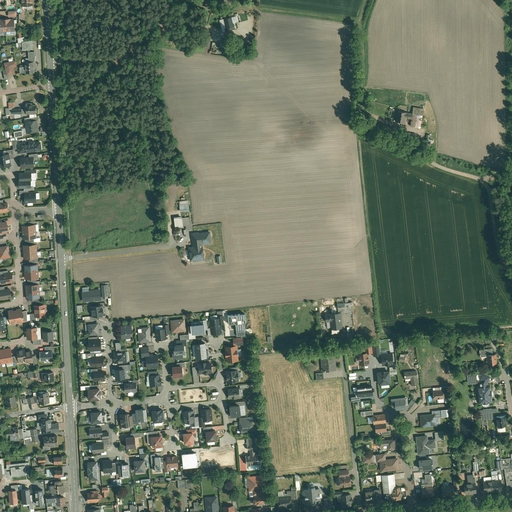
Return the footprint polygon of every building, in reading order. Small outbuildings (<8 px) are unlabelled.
[(232,17),(224,19),(226,28),(227,28),(228,31),(235,29),(232,17)] [(14,20),(8,20),(8,19),(6,19),(7,31),(10,31),(11,30),(15,30),(14,20)] [(32,40),(22,42),(23,50),(33,49),(32,40)] [(29,62),(25,62),(26,67),(20,67),(20,73),(26,72),(34,72),(34,71),(36,71),(36,67),(36,68),(35,58),(29,58),(29,62)] [(15,61),(5,63),(6,70),(7,75),(15,73),(13,66),(16,66),(15,61)] [(32,103),(26,104),(26,109),(27,114),(36,113),(36,105),(32,105),(32,103)] [(424,109),(414,108),(412,119),(410,127),(421,128),(424,109)] [(406,112),(397,111),(396,121),(405,123),(406,118),(412,119),(412,114),(406,113),(406,112)] [(31,121),(26,122),(27,133),(38,131),(36,120),(31,121)] [(417,135),(404,132),(402,138),(415,141),(417,135)] [(30,142),(30,143),(24,144),(24,143),(20,143),(20,145),(18,145),(18,149),(18,153),(41,150),(40,142),(34,143),(34,142),(30,142)] [(7,154),(3,155),(4,156),(0,157),(2,168),(6,167),(6,166),(11,165),(10,159),(9,154),(7,154)] [(29,158),(21,158),(21,167),(34,167),(33,160),(33,158),(29,158)] [(29,193),(25,193),(25,196),(25,202),(36,201),(36,193),(29,193)] [(4,204),(0,204),(0,211),(9,210),(7,203),(4,204)] [(189,217),(181,218),(182,226),(186,226),(186,230),(190,229),(189,217)] [(7,222),(2,223),(2,222),(0,222),(0,232),(2,232),(2,233),(7,232),(7,230),(8,230),(7,222)] [(210,232),(199,233),(199,232),(192,233),(193,240),(196,239),(196,242),(195,242),(195,246),(189,247),(191,259),(203,258),(202,243),(211,242),(210,232)] [(7,246),(4,247),(1,247),(0,247),(0,257),(4,257),(4,258),(10,257),(8,248),(7,246)] [(9,273),(1,275),(2,283),(13,281),(12,278),(13,277),(12,273),(9,273)] [(5,290),(0,291),(2,299),(10,297),(11,296),(10,289),(5,290)] [(100,290),(83,291),(84,300),(101,299),(100,290)] [(351,302),(345,303),(345,306),(338,307),(339,313),(340,313),(352,312),(351,302)] [(44,305),(35,305),(36,313),(36,316),(46,315),(46,311),(45,311),(44,305)] [(97,306),(92,306),(93,316),(99,315),(103,315),(102,312),(103,312),(102,308),(101,305),(100,305),(98,305),(97,306)] [(21,308),(18,309),(18,310),(15,311),(17,322),(24,321),(22,311),(21,308)] [(15,311),(12,311),(12,310),(9,311),(11,323),(17,322),(15,311)] [(339,313),(330,314),(330,315),(326,315),(327,321),(331,320),(332,328),(338,328),(342,327),(340,313),(339,313)] [(242,314),(229,315),(229,324),(236,323),(237,330),(243,329),(242,314)] [(218,318),(211,319),(212,333),(221,333),(220,324),(220,318),(218,318)] [(184,319),(172,321),(173,331),(183,330),(183,327),(185,327),(184,319)] [(94,323),(89,324),(90,334),(99,333),(98,323),(94,323)] [(204,324),(191,325),(192,334),(205,332),(205,329),(204,324)] [(131,325),(121,326),(122,338),(130,337),(130,332),(132,331),(131,325)] [(149,327),(142,328),(143,333),(139,333),(140,342),(150,341),(150,336),(149,327)] [(36,328),(28,328),(28,339),(37,338),(36,328)] [(163,328),(156,329),(157,339),(166,338),(166,334),(165,328),(163,328)] [(52,331),(44,332),(44,341),(53,340),(52,331)] [(503,333),(486,334),(487,340),(497,339),(497,341),(503,341),(503,333)] [(98,339),(89,340),(89,343),(88,345),(90,347),(90,350),(101,349),(100,339),(98,339)] [(205,343),(195,344),(196,358),(208,357),(207,349),(206,349),(205,343)] [(177,345),(176,345),(175,347),(175,349),(174,349),(175,353),(175,354),(182,353),(184,353),(183,345),(177,345)] [(236,346),(226,347),(227,351),(226,351),(227,357),(227,356),(228,361),(238,360),(236,346)] [(11,348),(7,349),(7,350),(5,351),(7,362),(13,361),(12,357),(11,348)] [(492,348),(480,349),(481,356),(487,355),(489,365),(497,363),(496,353),(493,354),(492,348)] [(24,349),(17,351),(18,356),(19,361),(26,360),(25,352),(24,349)] [(45,351),(45,352),(40,352),(40,360),(48,360),(48,359),(53,359),(53,351),(53,350),(45,351)] [(25,352),(26,360),(26,362),(33,361),(33,356),(32,351),(25,352)] [(123,352),(115,352),(115,355),(114,355),(114,360),(116,360),(116,362),(126,361),(125,351),(123,352)] [(153,354),(149,354),(149,353),(142,354),(142,357),(146,357),(147,367),(159,366),(158,355),(153,355),(153,354)] [(368,353),(359,354),(360,364),(364,364),(365,364),(367,364),(368,363),(369,363),(368,353)] [(392,354),(381,355),(382,365),(393,364),(392,354)] [(408,362),(408,355),(399,354),(398,361),(408,362)] [(333,356),(321,357),(322,371),(335,370),(333,356)] [(95,357),(92,357),(92,358),(93,366),(104,365),(103,357),(95,357)] [(211,363),(206,363),(205,363),(204,363),(204,364),(199,364),(199,366),(200,373),(204,372),(205,373),(205,374),(206,374),(206,373),(207,373),(208,373),(209,372),(212,371),(211,363)] [(177,367),(173,367),(174,376),(183,375),(183,374),(184,372),(184,370),(182,367),(182,366),(177,367)] [(119,369),(115,369),(116,378),(125,377),(124,370),(124,369),(119,369)] [(230,371),(227,371),(228,382),(229,382),(230,383),(235,382),(236,381),(238,381),(237,377),(238,377),(238,374),(237,374),(236,370),(230,371)] [(390,370),(378,371),(379,383),(391,382),(390,375),(390,370)] [(416,370),(404,372),(405,379),(411,378),(412,385),(418,384),(416,370)] [(98,372),(94,372),(94,373),(93,375),(93,377),(94,378),(94,380),(105,379),(104,371),(98,372)] [(53,372),(44,373),(42,373),(43,381),(54,381),(53,372)] [(483,373),(468,375),(469,383),(480,382),(482,376),(483,373)] [(483,373),(482,376),(480,382),(487,383),(490,376),(483,373)] [(157,375),(150,375),(150,376),(151,381),(150,381),(151,385),(154,385),(156,387),(157,385),(161,384),(161,382),(161,378),(160,378),(159,375),(157,375)] [(133,383),(124,384),(125,392),(137,391),(136,384),(136,382),(133,383)] [(487,383),(480,382),(480,386),(478,387),(480,403),(483,402),(483,404),(485,406),(487,405),(489,403),(489,402),(492,401),(491,397),(492,396),(492,390),(490,390),(490,385),(487,386),(487,383)] [(360,397),(373,396),(372,385),(356,387),(357,396),(351,397),(351,402),(360,401),(360,397)] [(90,389),(89,389),(90,399),(100,398),(100,388),(90,389)] [(239,388),(228,389),(229,398),(240,397),(239,388)] [(436,391),(433,391),(434,398),(444,397),(443,390),(436,391)] [(44,391),(39,392),(40,404),(45,403),(49,402),(48,392),(44,393),(44,391)] [(15,396),(6,397),(7,406),(16,405),(16,402),(18,401),(18,398),(15,399),(15,396)] [(407,397),(390,399),(391,407),(395,406),(395,410),(406,409),(405,406),(408,405),(407,397)] [(235,405),(230,406),(231,416),(241,415),(240,405),(235,405)] [(143,409),(137,409),(137,413),(138,420),(147,419),(146,409),(143,409)] [(211,409),(202,410),(202,417),(203,421),(205,420),(212,420),(211,409)] [(163,410),(153,411),(153,415),(154,421),(155,421),(156,422),(162,421),(163,421),(163,420),(164,420),(163,410)] [(194,410),(184,411),(185,422),(191,421),(195,421),(194,417),(194,410)] [(101,411),(90,412),(91,422),(102,421),(101,413),(101,411)] [(129,413),(121,414),(122,426),(130,425),(130,424),(129,415),(129,413)] [(385,414),(373,416),(374,423),(375,423),(385,422),(385,414)] [(432,414),(421,416),(422,426),(436,424),(435,417),(435,414),(432,414)] [(198,416),(194,417),(195,421),(191,421),(191,425),(199,425),(198,417),(198,416)] [(505,416),(497,416),(498,426),(498,428),(503,427),(503,425),(506,425),(505,416)] [(51,419),(47,419),(46,418),(41,418),(42,428),(42,431),(47,430),(51,430),(51,424),(51,419)] [(240,421),(241,429),(241,432),(246,432),(253,431),(252,420),(249,420),(240,421)] [(385,422),(375,423),(376,432),(381,432),(387,431),(386,422),(385,422)] [(58,423),(51,424),(51,430),(51,432),(60,431),(58,423)] [(18,426),(10,427),(10,426),(5,427),(7,437),(11,436),(11,437),(11,436),(15,436),(19,435),(18,429),(18,426)] [(102,427),(90,428),(91,436),(95,436),(95,437),(99,436),(99,435),(100,435),(103,435),(102,433),(102,427)] [(31,431),(26,431),(26,428),(23,428),(24,436),(32,435),(31,431)] [(213,431),(207,431),(207,432),(208,440),(217,440),(216,431),(213,431)] [(443,431),(435,432),(436,439),(444,439),(443,431)] [(187,433),(184,433),(184,436),(183,437),(183,439),(184,440),(185,440),(185,443),(188,443),(188,445),(190,446),(192,446),(193,444),(193,442),(194,442),(193,433),(187,433)] [(158,435),(151,436),(152,444),(151,445),(151,446),(153,448),(154,448),(155,446),(162,446),(162,442),(163,442),(162,438),(161,438),(161,435),(158,435)] [(57,436),(44,437),(45,445),(43,445),(44,449),(50,449),(50,445),(58,445),(57,436)] [(131,437),(126,437),(127,448),(136,447),(135,437),(135,436),(131,437)] [(427,436),(417,437),(419,454),(429,453),(428,447),(435,446),(434,440),(428,440),(427,436)] [(395,439),(379,441),(380,446),(389,445),(389,449),(395,448),(394,442),(395,442),(395,439)] [(102,443),(93,444),(93,452),(104,451),(104,447),(103,443),(102,443)] [(248,445),(247,445),(248,449),(250,449),(251,455),(246,455),(247,464),(258,463),(258,459),(259,459),(259,458),(258,458),(258,454),(256,454),(255,449),(257,448),(256,444),(251,445),(248,445)] [(62,455),(54,456),(54,458),(55,463),(62,463),(62,455)] [(155,457),(151,457),(152,465),(155,465),(156,471),(161,470),(161,468),(161,463),(160,457),(160,456),(155,457)] [(171,457),(167,457),(168,460),(168,466),(170,466),(175,466),(174,464),(178,464),(177,456),(174,456),(171,456),(171,457)] [(511,458),(502,459),(501,460),(502,469),(505,468),(507,468),(507,464),(511,463),(511,458)] [(386,460),(381,460),(381,461),(381,468),(380,469),(380,470),(382,472),(383,471),(384,471),(384,470),(398,469),(397,459),(386,460)] [(426,459),(418,460),(418,461),(419,469),(432,468),(431,459),(426,459)] [(112,460),(103,461),(104,471),(112,471),(112,463),(112,460)] [(141,460),(134,461),(135,471),(145,470),(145,461),(144,460),(141,460)] [(88,467),(88,470),(97,470),(97,468),(97,461),(88,462),(89,467),(88,467)] [(28,462),(6,464),(7,469),(11,469),(12,476),(26,475),(25,467),(29,467),(28,462)] [(121,464),(119,464),(119,470),(120,475),(129,474),(129,464),(121,464)] [(63,468),(51,469),(51,473),(52,476),(55,476),(63,476),(63,468)] [(97,470),(88,470),(88,473),(89,473),(89,479),(98,479),(97,472),(97,470)] [(394,474),(382,475),(384,492),(389,492),(395,491),(394,487),(396,487),(394,474)] [(265,475),(249,477),(250,490),(254,490),(266,488),(265,475)] [(349,476),(340,477),(339,477),(340,486),(351,485),(350,476),(349,476)] [(473,478),(468,479),(468,484),(464,484),(465,493),(476,492),(475,478),(473,478)] [(191,479),(178,480),(178,489),(192,488),(191,479)] [(501,480),(492,481),(493,490),(502,489),(501,480)] [(492,481),(483,482),(484,491),(493,490),(492,481)] [(426,484),(422,484),(422,488),(423,496),(434,495),(433,487),(432,483),(426,484)] [(56,485),(51,485),(52,492),(64,492),(64,484),(62,484),(56,485)] [(454,485),(442,486),(443,495),(454,494),(454,485)] [(396,487),(394,487),(395,491),(389,492),(390,499),(401,498),(400,487),(396,487)] [(266,488),(254,490),(255,503),(260,502),(261,504),(264,503),(264,502),(268,501),(266,488)] [(315,489),(309,489),(309,490),(304,490),(304,492),(304,495),(305,496),(306,504),(321,502),(319,488),(315,489)] [(29,489),(22,489),(23,502),(29,502),(30,502),(30,500),(29,489)] [(12,490),(9,490),(11,503),(11,504),(17,503),(17,502),(18,502),(16,490),(12,490)] [(42,490),(35,490),(37,504),(47,503),(46,497),(43,498),(42,490)] [(297,490),(287,491),(288,496),(291,496),(291,499),(297,498),(297,490)] [(98,491),(91,491),(91,493),(88,493),(88,501),(99,501),(98,491)] [(374,492),(366,493),(367,501),(376,501),(375,497),(375,492),(374,492)] [(344,494),(341,495),(343,506),(352,505),(351,501),(352,501),(352,497),(351,497),(351,494),(344,494)] [(288,496),(279,497),(280,506),(281,507),(283,506),(284,506),(292,505),(291,499),(291,496),(288,496)] [(57,497),(47,498),(47,497),(46,497),(47,503),(48,510),(54,510),(53,501),(57,501),(57,497)] [(217,511),(216,497),(206,498),(207,511),(217,511)] [(332,498),(324,499),(324,507),(333,506),(332,498)] [(195,511),(191,511),(190,511),(199,511),(198,502),(194,502),(195,511)]
